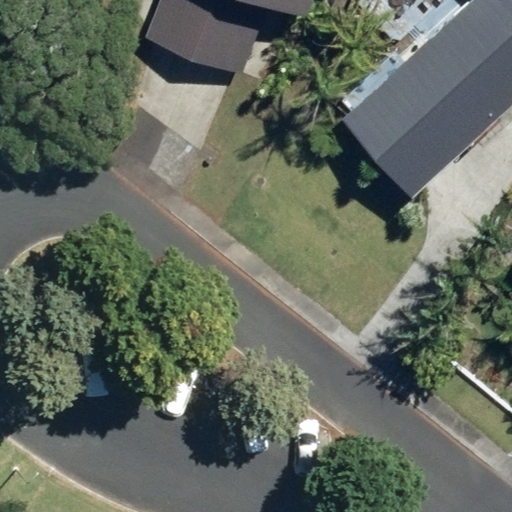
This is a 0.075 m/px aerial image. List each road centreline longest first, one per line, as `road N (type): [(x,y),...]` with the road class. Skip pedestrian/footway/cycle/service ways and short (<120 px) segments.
road 1 (residential): [(167,265),(474,511)]
road 2 (residential): [(323,511),(204,481),(84,419),(0,359)]
road 3 (residential): [(0,209),(68,201),(115,217),(167,265)]
